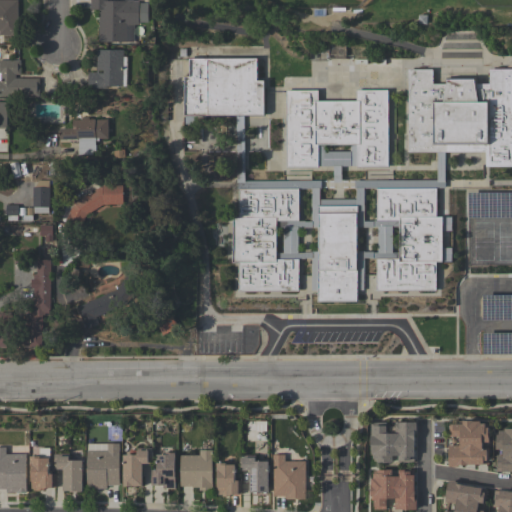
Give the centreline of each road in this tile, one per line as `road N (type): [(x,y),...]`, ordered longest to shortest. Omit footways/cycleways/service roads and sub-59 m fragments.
road 1 (residential): [(309,378),(310,420),(323,446),(332,511),(345,474),(349,378)]
road 2 (tertiary): [(0,379),(248,379)]
road 3 (tertiary): [(309,378),(511,379)]
